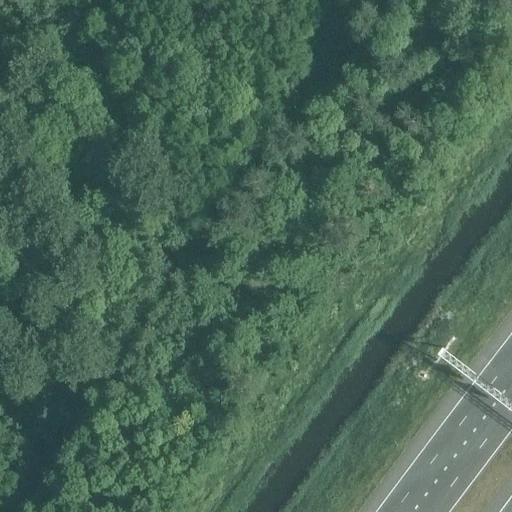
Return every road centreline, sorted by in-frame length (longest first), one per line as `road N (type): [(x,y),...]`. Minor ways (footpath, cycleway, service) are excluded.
road 1 (unknown): [(323,0),(317,51),(301,82),(9,511)]
road 2 (motorway): [(511,376),(411,511)]
